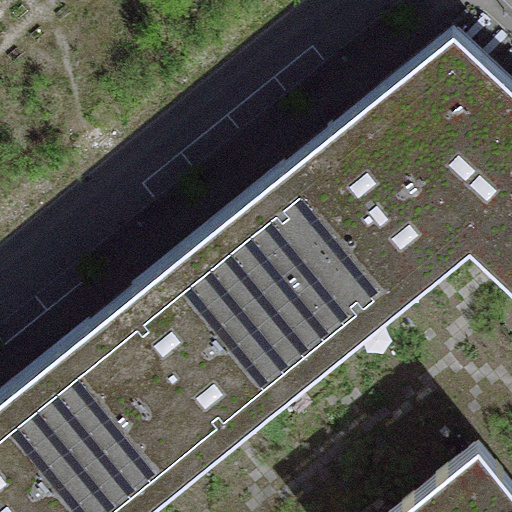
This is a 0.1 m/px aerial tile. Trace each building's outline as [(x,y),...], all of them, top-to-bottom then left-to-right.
[(511,213),(511,82),(448,22),(205,219),(319,360),(465,242),(476,252),(511,213)] [(511,213),(476,252),(511,286),(511,213)] [(319,360),(205,219),(41,352),(154,493),(319,360)] [(41,352),(0,385),(0,511),(130,511),(154,493),(41,352)] [(511,511),(511,485),(474,438),(381,511),(511,511)]
